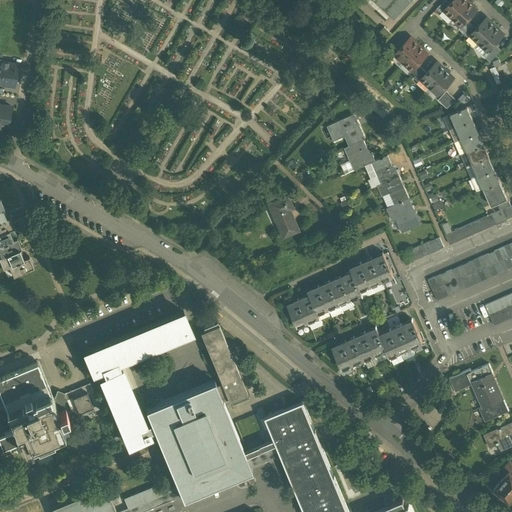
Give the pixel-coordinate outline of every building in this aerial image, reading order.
[(411,0),(373,0),(394,19),(411,0)] [(445,0),(444,0),(437,8),(441,12),(443,10),(449,3),(445,0)] [(452,0),(449,3),(443,10),(452,18),(468,1),(467,0),(452,0)] [(468,1),(452,18),(461,26),(467,20),(476,10),(472,5),(473,5),(468,1)] [(475,28),(469,35),(478,43),(495,25),(490,21),(490,22),(485,18),(475,28)] [(471,24),(467,20),(461,26),(459,29),(463,33),(471,24)] [(471,24),(463,33),(467,37),(469,35),(475,28),(471,24)] [(495,25),(478,43),(487,51),(503,35),(498,30),(499,29),(495,25)] [(384,26),(372,39),(379,46),(391,33),(384,26)] [(397,50),(394,54),(403,62),(419,45),(414,41),(409,37),(397,50)] [(419,45),(403,62),(411,70),(417,64),(427,54),(422,50),(423,49),(419,45)] [(393,46),(384,55),(389,59),(394,54),(397,50),(393,46)] [(496,46),(485,58),(490,62),(501,50),(496,46)] [(1,61),(0,60),(0,83),(14,86),(17,63),(1,61)] [(426,72),(420,79),(429,87),(445,70),(441,65),(440,66),(436,62),(426,72)] [(417,64),(411,70),(409,73),(413,77),(422,68),(417,64)] [(422,68),(413,77),(418,82),(420,79),(420,78),(426,72),(422,68)] [(445,70),(429,87),(438,95),(453,78),(449,74),(445,70)] [(455,99),(446,91),(438,100),(447,108),(455,99)] [(0,104),(0,124),(8,126),(11,106),(0,104)] [(467,106),(450,114),(454,121),(456,126),(472,119),(467,106)] [(353,114),(327,126),(332,138),(343,132),(349,145),(363,139),(365,138),(359,125),(358,125),(353,114)] [(450,114),(444,116),(447,124),(454,121),(450,114)] [(472,119),(456,126),(461,138),(478,131),(472,119)] [(461,138),(456,126),(449,129),(455,141),(461,138)] [(478,131),(461,138),(467,151),(483,144),(478,131)] [(461,138),(455,141),(460,154),(467,151),(461,138)] [(349,145),(344,148),(354,169),(371,162),(375,160),(373,155),(371,156),(363,139),(349,145)] [(483,144),(467,151),(472,163),(489,156),(483,144)] [(467,151),(460,154),(466,166),(472,163),(467,151)] [(395,171),(387,155),(375,160),(371,162),(381,184),(400,176),(397,170),(395,171)] [(489,156),(472,163),(477,175),(478,176),(494,168),(489,156)] [(494,168),(478,176),(483,188),(500,181),(494,168)] [(477,175),(471,178),(477,191),(483,188),(478,176),(477,175)] [(381,184),(378,185),(382,196),(389,193),(394,204),(409,198),(400,176),(381,184)] [(500,181),(483,188),(491,206),(498,203),(507,198),(500,181)] [(287,196),(271,203),(279,222),(277,223),(283,237),(299,231),(289,210),(293,208),(287,196)] [(421,224),(409,198),(394,204),(386,208),(391,218),(395,216),(402,232),(421,224)] [(507,198),(498,203),(501,210),(502,209),(507,207),(510,206),(507,198)] [(511,217),(507,207),(502,209),(507,219),(511,217)] [(501,210),(492,214),(496,224),(507,219),(502,209),(501,210)] [(496,224),(492,214),(485,217),(490,227),(496,224)] [(7,218),(0,221),(0,233),(9,229),(14,227),(10,217),(7,218)] [(490,227),(485,217),(445,234),(449,244),(490,227)] [(0,233),(0,244),(13,240),(9,229),(0,233)] [(444,247),(439,237),(434,239),(439,249),(444,247)] [(13,240),(0,244),(0,254),(1,256),(19,249),(21,248),(17,238),(13,240)] [(439,249),(434,239),(429,241),(433,251),(439,249)] [(433,251),(429,241),(424,244),(428,254),(433,251)] [(424,244),(418,246),(423,256),(428,254),(424,244)] [(423,256),(418,246),(413,248),(417,258),(423,256)] [(509,257),(504,247),(499,249),(503,259),(509,257)] [(413,248),(408,251),(412,261),(417,258),(413,248)] [(1,256),(0,256),(0,259),(3,267),(9,265),(24,259),(19,249),(1,256)] [(499,249),(494,251),(498,261),(503,259),(499,249)] [(412,261),(408,251),(402,253),(407,263),(412,261)] [(498,261),(494,251),(488,253),(493,264),(498,261)] [(488,253),(483,256),(488,266),(493,264),(488,253)] [(393,276),(383,254),(372,259),(382,281),(393,276)] [(488,266),(483,256),(478,258),(482,268),(488,266)] [(24,259),(9,265),(13,275),(34,267),(29,257),(24,259)] [(511,264),(509,257),(503,259),(508,269),(511,267),(511,264)] [(482,268),(478,258),(473,260),(477,271),(482,268)] [(382,281),(372,259),(361,264),(371,285),(382,281)] [(503,259),(498,261),(502,271),(508,269),(503,259)] [(473,260),(467,263),(472,273),(477,271),(473,260)] [(498,261),(493,264),(497,274),(502,271),(498,261)] [(472,273),(467,263),(462,265),(466,275),(472,273)] [(371,285),(361,264),(350,269),(352,272),(360,290),(371,285)] [(493,264),(488,266),(492,276),(497,274),(493,264)] [(461,277),(466,275),(462,265),(457,267),(461,277)] [(488,266),(482,268),(487,278),(492,276),(488,266)] [(457,267),(452,270),(456,280),(461,277),(457,267)] [(482,268),(477,271),(481,281),(487,278),(482,268)] [(456,280),(452,270),(440,275),(444,285),(448,295),(460,290),(456,280)] [(477,271),(472,273),(476,283),(481,281),(477,271)] [(360,290),(352,272),(341,277),(351,298),(362,294),(360,290)] [(472,273),(466,275),(471,285),(476,283),(472,273)] [(440,275),(434,277),(438,288),(444,285),(440,275)] [(466,275),(461,277),(466,287),(471,285),(466,275)] [(351,298),(341,277),(330,282),(340,303),(351,298)] [(434,277),(428,280),(432,290),(438,288),(434,277)] [(461,277),(456,280),(460,290),(466,287),(461,277)] [(340,303),(330,282),(319,287),(329,308),(340,303)] [(438,288),(432,290),(437,300),(448,295),(444,285),(438,288)] [(319,287),(308,291),(310,295),(318,313),(329,308),(319,287)] [(310,295),(299,300),(308,322),(319,317),(318,313),(310,295)] [(511,306),(507,296),(501,298),(506,308),(511,306)] [(506,308),(501,298),(496,301),(501,310),(506,308)] [(308,322),(299,300),(288,305),(298,326),(308,322)] [(496,301),(490,303),(495,313),(501,310),(496,301)] [(490,303),(485,305),(489,315),(495,313),(490,303)] [(506,308),(501,310),(505,320),(510,318),(506,308)] [(505,320),(501,310),(495,313),(500,323),(505,320)] [(183,311),(85,352),(93,372),(103,369),(104,371),(105,375),(121,368),(118,362),(120,361),(177,337),(177,338),(178,337),(182,335),(182,336),(192,332),(183,311)] [(495,313),(489,315),(494,325),(500,323),(495,313)] [(413,321),(402,325),(411,347),(422,342),(413,321)] [(247,393),(219,324),(201,331),(222,382),(228,398),(229,400),(247,393)] [(402,325),(391,330),(401,352),(411,347),(402,325)] [(380,335),(377,328),(366,333),(375,355),(386,350),(380,335)] [(391,330),(380,335),(386,350),(389,357),(401,352),(391,330)] [(366,333),(355,338),(364,359),(375,355),(366,333)] [(355,338),(344,342),(353,364),(364,359),(355,338)] [(353,364),(344,342),(333,347),(342,369),(353,364)] [(411,347),(401,352),(404,359),(415,354),(411,347)] [(52,398),(37,362),(0,377),(0,392),(15,429),(17,434),(19,434),(25,447),(25,448),(38,442),(39,444),(52,439),(51,437),(64,431),(62,426),(56,412),(58,411),(52,398)] [(471,372),(470,372),(474,381),(470,382),(482,407),(485,406),(503,398),(492,374),(493,373),(489,364),(471,372)] [(106,377),(102,378),(129,444),(149,436),(148,432),(145,425),(121,368),(105,375),(106,377)] [(470,369),(449,378),(454,390),(470,382),(474,381),(470,372),(471,372),(470,369)] [(214,380),(146,408),(152,422),(154,429),(178,484),(191,479),(233,462),(246,456),(244,451),(223,400),(216,385),(214,380)] [(228,398),(222,382),(216,385),(223,400),(228,398)] [(98,400),(93,388),(86,391),(92,403),(98,400)] [(86,391),(73,397),(75,403),(78,409),(79,412),(93,406),(92,403),(86,391)] [(68,413),(62,399),(64,395),(57,392),(55,397),(52,398),(58,411),(56,412),(62,426),(71,422),(68,413)] [(73,397),(67,399),(69,405),(75,403),(73,397)] [(503,398),(485,406),(482,407),(479,408),(485,421),(508,411),(503,398)] [(348,511),(303,401),(266,416),(275,438),(282,454),(305,511),(348,511)] [(257,407),(260,417),(266,415),(263,405),(257,407)] [(152,422),(145,425),(148,432),(154,429),(152,422)] [(511,425),(508,427),(507,425),(484,435),(488,445),(496,442),(497,444),(498,444),(501,450),(511,445),(511,425)] [(8,441),(0,444),(0,457),(25,447),(19,434),(17,434),(15,429),(9,431),(13,441),(8,443),(8,441)] [(9,431),(4,433),(8,441),(8,443),(13,441),(9,431)] [(275,438),(244,451),(246,456),(233,462),(191,479),(178,484),(179,486),(168,491),(168,492),(128,509),(128,507),(116,511),(141,511),(183,495),(184,497),(251,469),(250,467),(282,454),(275,438)] [(511,462),(510,460),(500,472),(505,475),(509,470),(511,471),(511,462)] [(511,471),(509,470),(505,475),(494,488),(510,501),(511,498),(511,471)] [(164,482),(124,498),(128,507),(128,509),(168,492),(168,491),(164,482)] [(116,511),(105,485),(51,508),(52,511),(116,511)] [(406,505),(403,498),(387,505),(388,508),(379,511),(412,511),(409,503),(406,505)]
